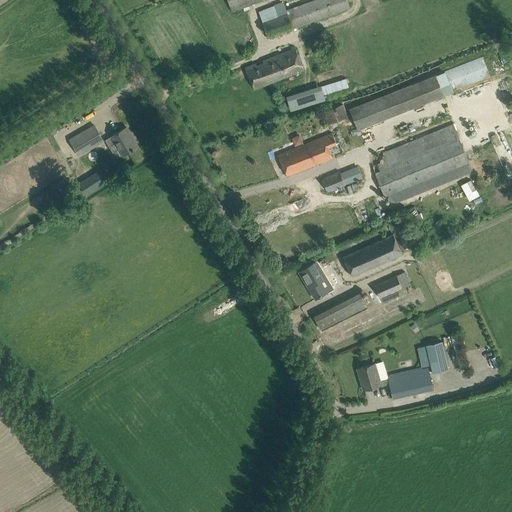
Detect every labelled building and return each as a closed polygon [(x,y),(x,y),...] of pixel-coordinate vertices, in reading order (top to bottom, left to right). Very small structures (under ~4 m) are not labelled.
[(227,0),(232,12),(243,8),(244,11),(250,9),(249,6),(267,0),(227,0)] [(285,13),(260,23),(267,40),(349,9),(345,0),(308,0),(284,9),(285,13)] [(295,48),(245,67),(253,90),(304,71),(295,48)] [(480,57),(444,71),(447,79),(452,91),(488,77),(480,57)] [(357,129),(443,95),(434,74),(348,108),(357,129)] [(325,94),(349,87),(346,78),(322,86),(325,94)] [(323,112),(329,125),(348,117),(342,104),(323,112)] [(471,171),(467,162),(451,123),(380,151),(384,161),(371,166),(386,205),(471,171)] [(93,125),(69,140),(79,156),(103,142),(93,125)] [(123,155),(138,146),(133,139),(131,140),(124,129),(112,136),(123,155)] [(335,142),(331,132),(278,155),(287,176),(331,157),(327,146),(335,142)] [(323,178),(328,191),(329,192),(361,178),(357,167),(354,168),(341,174),(339,171),(323,178)] [(84,195),(105,182),(99,172),(78,185),(84,195)] [(283,205),(286,217),(310,212),(307,200),(283,205)] [(59,201),(52,205),(55,209),(56,212),(63,208),(59,201)] [(390,235),(343,256),(352,276),(399,256),(390,235)] [(315,299),(326,293),(326,292),(331,289),(325,278),(322,279),(313,263),(299,272),(315,299)] [(379,298),(408,286),(403,275),(374,287),(379,298)] [(234,305),(251,297),(247,289),(229,297),(228,293),(213,300),(217,308),(232,302),(234,305)] [(314,316),(320,329),(369,304),(362,292),(314,316)] [(223,314),(234,307),(232,302),(220,309),(223,314)] [(414,323),(411,326),(416,332),(419,329),(414,323)] [(432,373),(448,369),(442,341),(426,345),(432,373)] [(381,385),(381,386),(390,384),(383,361),(374,364),(357,369),(363,390),(381,385)] [(428,370),(389,378),(393,398),(432,389),(428,370)]
